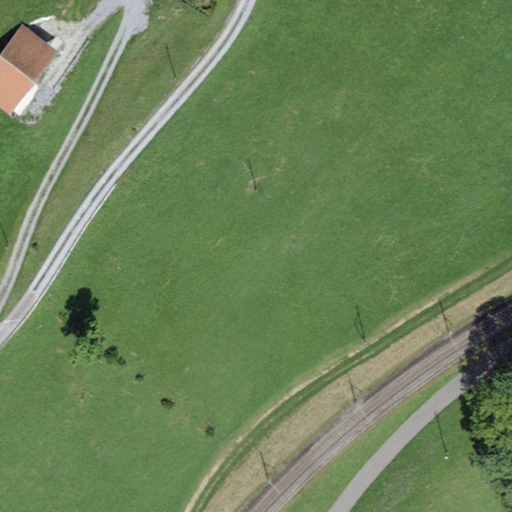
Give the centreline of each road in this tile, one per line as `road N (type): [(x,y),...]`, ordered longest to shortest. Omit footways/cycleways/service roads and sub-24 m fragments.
road 1 (track): [(133,0),(0,299)]
road 2 (residential): [(339,511),(420,418),(511,348)]
